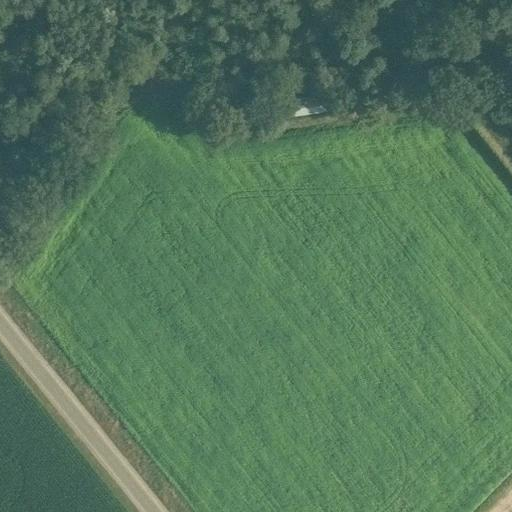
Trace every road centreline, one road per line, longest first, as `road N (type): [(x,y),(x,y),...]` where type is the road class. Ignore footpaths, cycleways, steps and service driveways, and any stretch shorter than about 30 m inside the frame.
road 1 (track): [(0,197),(19,200),(50,174),(145,61),(240,110),(278,93),(311,0)]
road 2 (unclassified): [(155,511),(0,322)]
